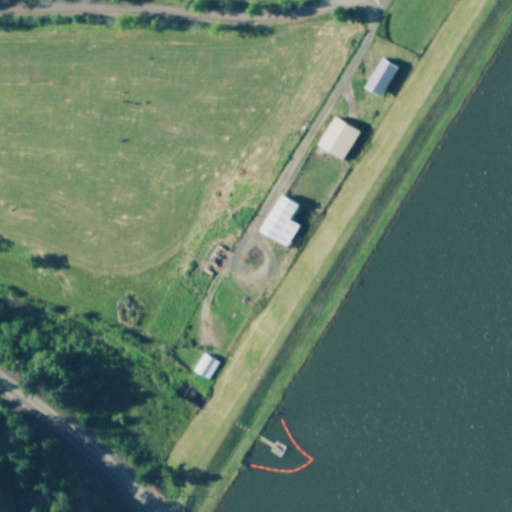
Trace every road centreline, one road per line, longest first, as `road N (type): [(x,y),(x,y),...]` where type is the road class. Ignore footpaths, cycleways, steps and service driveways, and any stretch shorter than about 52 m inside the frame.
road 1 (residential): [(0,5),(135,4),(259,19),(335,0)]
road 2 (tertiary): [(146,511),(84,448),(0,384)]
